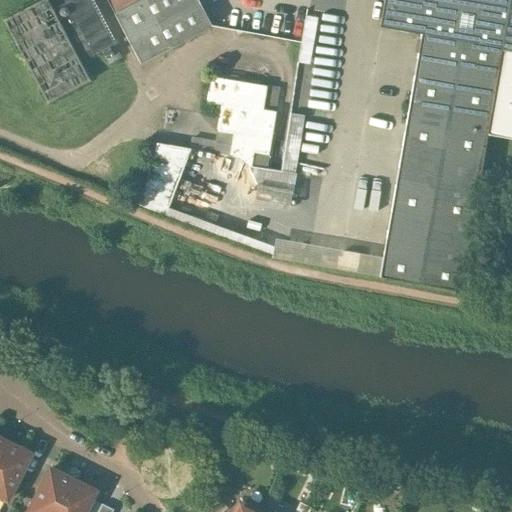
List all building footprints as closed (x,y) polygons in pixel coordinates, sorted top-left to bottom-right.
[(50,9),(44,0),(39,0),(1,21),(44,103),(87,80),(78,63),(50,9)] [(114,44),(91,0),(63,0),(64,2),(92,56),(114,44)] [(197,0),(139,0),(113,14),(140,64),(211,27),(197,0)] [(509,0),(383,0),(379,26),(421,33),(421,32),(502,46),(509,0)] [(511,0),(509,0),(502,46),(501,49),(511,51),(511,0)] [(92,56),(64,2),(50,9),(78,63),(92,56)] [(247,52),(248,28),(225,27),(225,52),(247,52)] [(502,46),(421,32),(421,33),(379,276),(460,290),(487,134),(501,49),(502,46)] [(511,51),(501,49),(487,134),(511,138),(511,51)] [(266,86),(211,76),(207,102),(221,105),(217,131),(243,135),(239,158),(244,162),(249,166),(251,166),(253,152),(268,154),(276,111),(263,109),(266,86)] [(142,207),(247,240),(252,224),(232,217),(230,225),(176,208),(195,150),(163,140),(142,207)] [(366,272),(369,253),(281,237),(278,256),(366,272)] [(7,442),(0,456),(0,496),(6,500),(30,454),(7,442)] [(50,468),(27,511),(55,511),(72,479),(50,468)] [(84,511),(95,491),(72,479),(55,511),(84,511)] [(242,504),(239,503),(234,511),(262,511),(264,508),(261,507),(245,499),(242,504)] [(111,511),(113,509),(102,503),(97,511),(111,511)]
